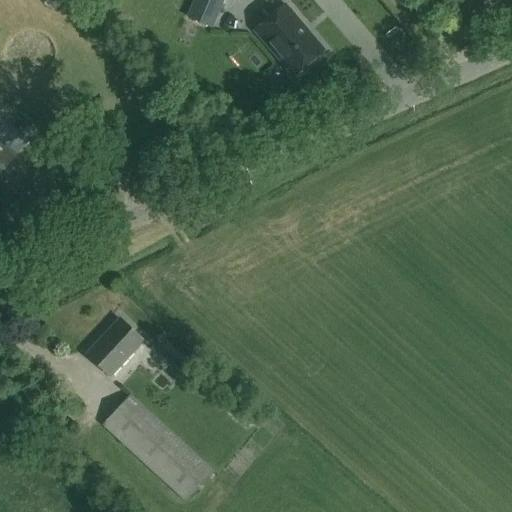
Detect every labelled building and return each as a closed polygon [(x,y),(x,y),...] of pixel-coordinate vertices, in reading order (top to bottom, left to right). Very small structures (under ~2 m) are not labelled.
[(289,5),(257,29),(292,74),(324,50),(289,5)] [(97,57),(85,68),(97,80),(109,69),(97,57)] [(0,168),(26,140),(0,116),(0,168)] [(144,341),(121,319),(88,355),(112,377),(144,341)] [(248,413),(213,380),(205,389),(246,428),(258,416),(251,410),(248,413)] [(214,471),(132,394),(103,425),(186,502),(214,471)]
